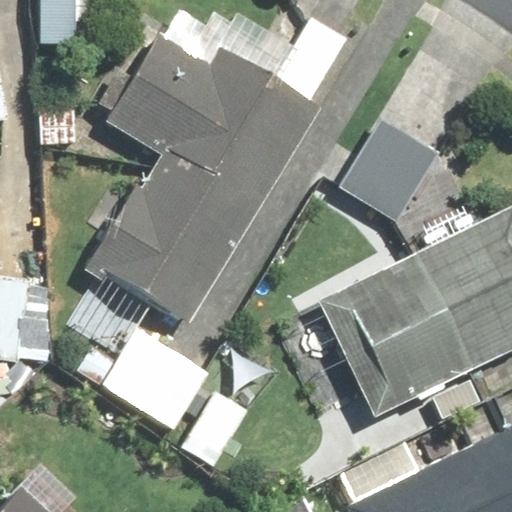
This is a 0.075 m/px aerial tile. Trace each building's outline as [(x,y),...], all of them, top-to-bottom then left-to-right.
[(28,353),(159,428),(342,111),(162,8),(97,121),(146,149),(28,353)] [(382,99),(331,181),(407,228),(457,146),(382,99)] [(511,212),(509,205),(303,301),(361,423),(511,352),(511,212)] [(0,221),(0,279),(23,268),(0,221)] [(247,408),(215,391),(183,451),(214,468),(247,408)] [(511,511),(511,419),(345,497),(351,511),(511,511)] [(65,511),(20,472),(0,495),(0,511),(65,511)]
